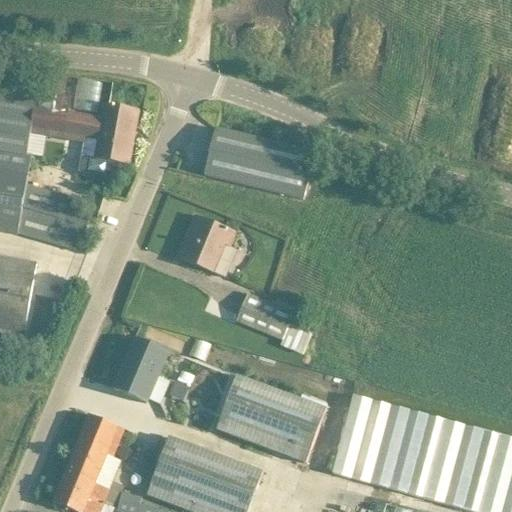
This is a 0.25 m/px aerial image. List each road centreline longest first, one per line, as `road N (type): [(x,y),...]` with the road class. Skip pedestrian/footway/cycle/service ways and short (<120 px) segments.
road 1 (tertiary): [(194,78),(11,511)]
road 2 (tertiary): [(194,78),(390,159),(511,196)]
road 3 (tertiary): [(0,52),(143,64),(194,78)]
